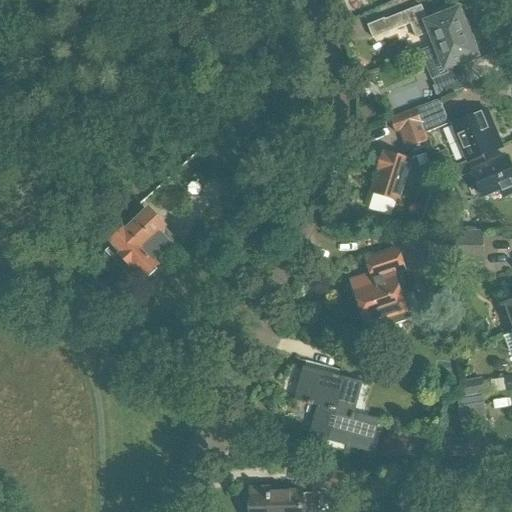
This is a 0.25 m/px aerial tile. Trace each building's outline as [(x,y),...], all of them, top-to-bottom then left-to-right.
[(436,46),(468,33),(459,11),(428,23),(422,6),(385,21),(385,20),(369,26),(374,39),(411,24),(417,38),(431,33),(436,46)] [(468,33),(436,46),(422,52),(433,79),(441,99),(469,88),(459,64),(477,57),(468,33)] [(258,100),(247,111),(261,126),(272,115),(258,100)] [(423,106),(418,109),(423,123),(426,133),(428,133),(450,124),(440,100),(423,106)] [(418,109),(392,119),(398,133),(401,132),(402,131),(405,139),(409,148),(412,147),(413,150),(416,157),(419,156),(432,150),(426,133),(423,123),(418,109)] [(487,111),(453,125),(462,145),(468,160),(483,155),(483,156),(497,150),(503,147),(496,131),(487,111)] [(372,192),(400,201),(412,162),(384,153),(372,192)] [(469,161),(468,160),(454,167),(459,178),(473,172),(484,197),(501,190),(504,197),(511,193),(511,169),(507,158),(488,166),(483,156),(483,155),(469,161)] [(427,228),(445,228),(451,208),(447,207),(449,200),(442,198),(440,204),(435,203),(427,228)] [(144,278),(157,265),(155,263),(173,247),(172,245),(177,242),(148,211),(112,245),(114,246),(107,252),(126,271),(132,265),(144,278)] [(451,231),(451,248),(483,248),(483,232),(451,231)] [(451,248),(451,264),(483,265),(483,248),(451,248)] [(400,294),(394,275),(405,271),(398,250),(368,261),(373,275),(353,282),(361,306),(358,307),(367,334),(411,320),(402,293),(400,294)] [(511,333),(511,302),(502,306),(511,333)] [(321,407),(354,415),(362,384),(304,368),(296,400),(321,407)] [(467,396),(483,393),(481,382),(465,384),(467,396)] [(459,408),(462,427),(487,423),(484,404),(459,408)] [(379,422),(354,415),(321,407),(313,438),(371,454),(379,422)] [(469,459),(470,441),(445,438),(444,456),(469,459)] [(339,490),(342,475),(317,469),(313,484),(339,490)] [(459,478),(440,480),(441,495),(461,493),(459,478)] [(271,495),(270,490),(251,491),(251,511),(302,511),(302,494),(271,495)] [(435,511),(463,511),(463,498),(435,500),(435,511)]
